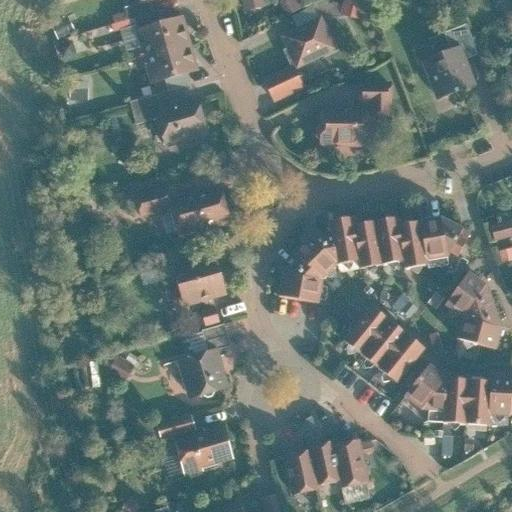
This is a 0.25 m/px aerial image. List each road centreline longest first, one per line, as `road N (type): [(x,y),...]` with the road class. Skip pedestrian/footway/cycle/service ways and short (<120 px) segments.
road 1 (residential): [(207,0),(262,147),(316,195)]
road 2 (residential): [(316,195),(355,193),(511,153)]
road 3 (residential): [(316,195),(262,250),(257,314),(269,351),(282,363)]
road 4 (residential): [(299,373),(430,477)]
road 5 (residential): [(282,363),(258,370),(250,394),(264,414),(288,416),(304,397),(299,373)]
